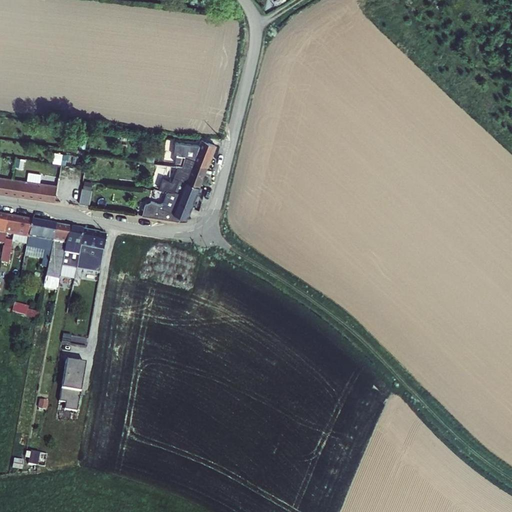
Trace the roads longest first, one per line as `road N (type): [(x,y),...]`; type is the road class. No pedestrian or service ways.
road 1 (track): [(195,231),(321,311),(482,469),(511,486)]
road 2 (unclassified): [(240,0),(254,23),(253,54),(216,204),(195,231)]
road 3 (residential): [(195,231),(0,203)]
